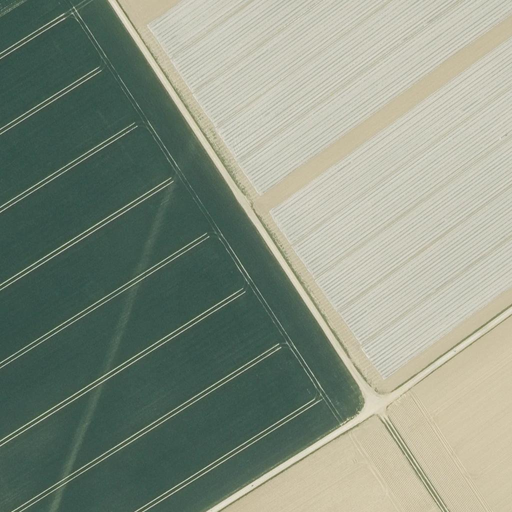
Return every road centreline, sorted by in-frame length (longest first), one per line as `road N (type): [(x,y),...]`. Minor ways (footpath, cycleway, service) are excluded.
road 1 (track): [(112,0),(377,407),(213,511)]
road 2 (track): [(444,511),(377,407),(511,310)]
